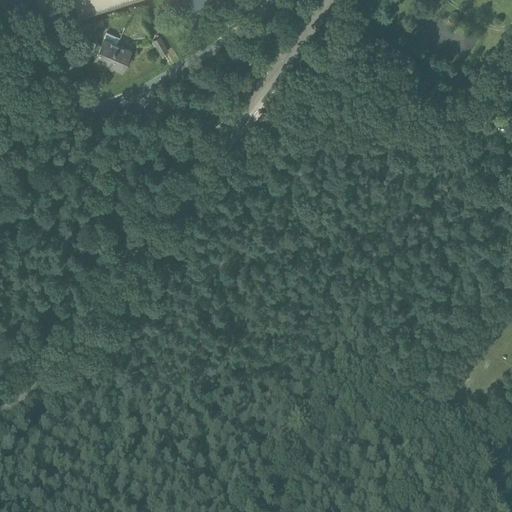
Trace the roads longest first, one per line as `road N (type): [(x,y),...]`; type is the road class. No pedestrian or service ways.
road 1 (tertiary): [(0,420),(239,116)]
road 2 (track): [(511,135),(254,116)]
road 3 (unclassified): [(285,0),(112,104)]
road 4 (tertiary): [(333,0),(239,116)]
road 5 (unclassified): [(239,116),(112,104)]
road 6 (unclassified): [(80,115),(42,0)]
